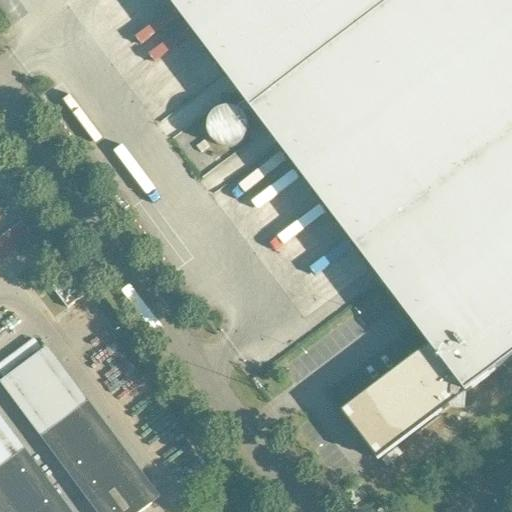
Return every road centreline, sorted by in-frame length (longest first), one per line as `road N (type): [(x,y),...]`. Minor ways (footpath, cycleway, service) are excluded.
road 1 (unclassified): [(0,105),(306,511)]
road 2 (unknown): [(0,59),(23,46),(61,50),(86,66),(252,276),(263,307),(259,333),(206,379)]
road 3 (unknown): [(166,511),(168,487),(38,300),(0,283)]
